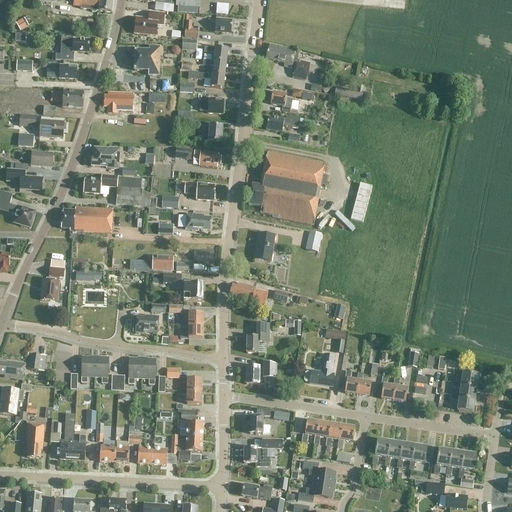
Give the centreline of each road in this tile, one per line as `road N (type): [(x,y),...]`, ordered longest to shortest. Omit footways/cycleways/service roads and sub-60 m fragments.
road 1 (residential): [(225,360),(228,215),(258,0)]
road 2 (residential): [(40,235),(71,172),(122,0)]
road 3 (residential): [(225,360),(0,322)]
road 4 (residential): [(221,485),(0,475)]
road 5 (residential): [(364,418),(223,397)]
road 6 (residential): [(494,437),(364,418)]
